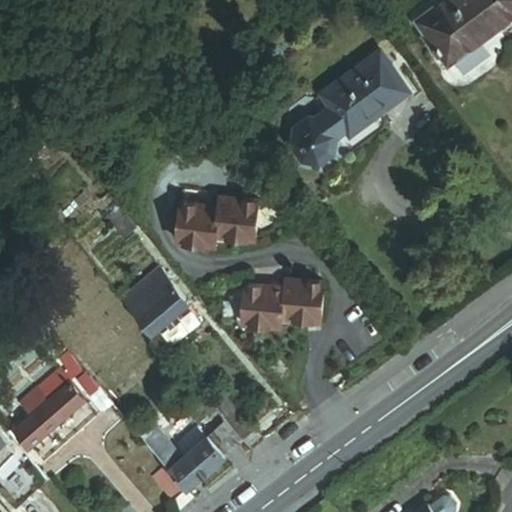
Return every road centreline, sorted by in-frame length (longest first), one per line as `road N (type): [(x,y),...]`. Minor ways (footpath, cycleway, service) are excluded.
road 1 (secondary): [(253,511),(511,318)]
road 2 (unknown): [(511,230),(412,185),(404,140),(430,97)]
